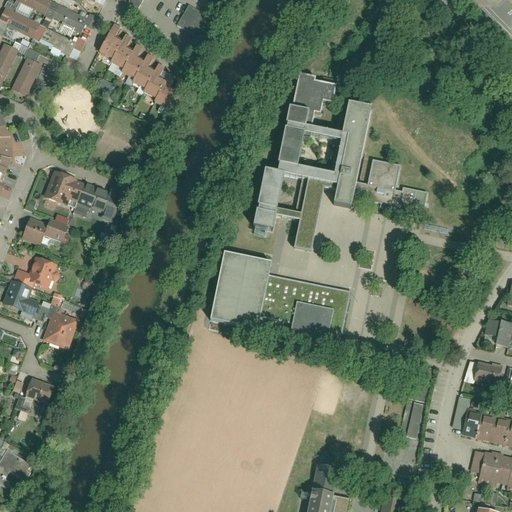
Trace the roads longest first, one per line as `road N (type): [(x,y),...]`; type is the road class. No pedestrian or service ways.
road 1 (residential): [(511,269),(477,322),(447,407),(433,511)]
road 2 (residential): [(22,117),(57,76),(84,62),(114,14)]
